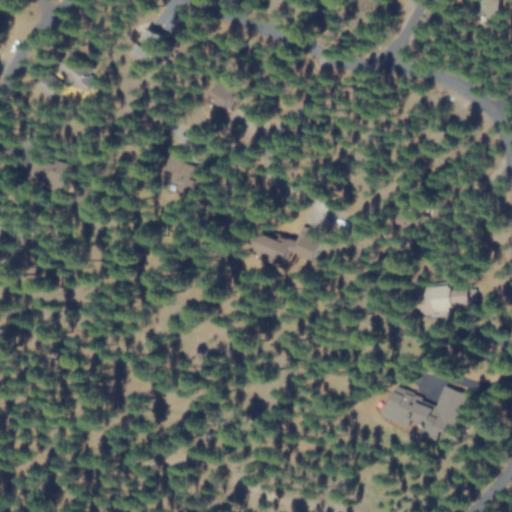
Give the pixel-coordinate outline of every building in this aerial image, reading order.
[(168,33),(150,27),(142,53),(159,59),(168,33)] [(247,97),(237,90),(239,86),(230,80),(218,96),(238,110),(247,97)] [(45,179),(65,187),(71,171),(51,163),(45,179)] [(311,258),(316,241),(297,236),(295,244),(254,233),(250,248),(271,254),(269,263),(281,266),(285,251),(311,258)] [(422,285),(422,297),(416,297),(417,314),(469,312),(467,283),(422,285)] [(451,411),(459,391),(442,385),(435,405),(451,411)] [(381,409),(420,429),(418,432),(434,441),(448,415),(393,386),(381,409)]
